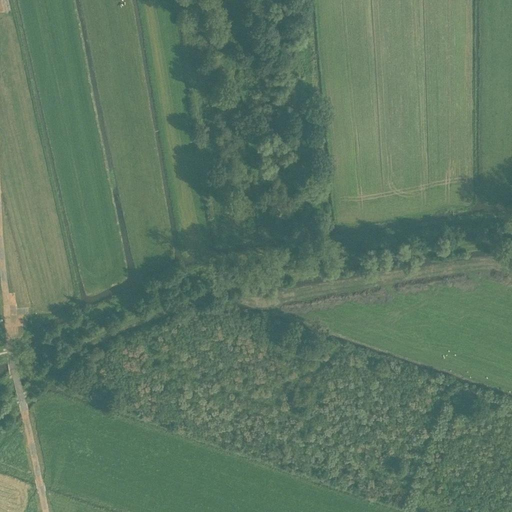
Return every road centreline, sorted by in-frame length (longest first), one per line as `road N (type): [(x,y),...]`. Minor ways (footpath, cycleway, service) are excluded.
road 1 (track): [(316,269),(231,285),(106,329),(0,418)]
road 2 (track): [(311,242),(511,214)]
road 3 (track): [(511,248),(487,240),(316,269)]
